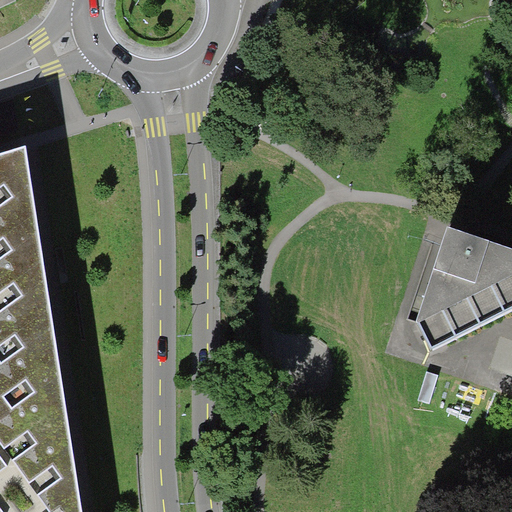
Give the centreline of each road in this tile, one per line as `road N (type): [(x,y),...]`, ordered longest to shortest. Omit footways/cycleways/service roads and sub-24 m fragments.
road 1 (primary): [(209,511),(195,62)]
road 2 (primary): [(144,73),(160,165),(170,511)]
